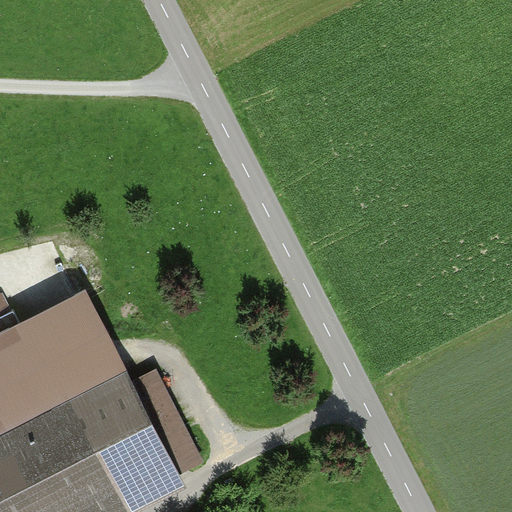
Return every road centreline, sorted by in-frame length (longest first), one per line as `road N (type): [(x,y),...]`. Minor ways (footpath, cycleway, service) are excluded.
road 1 (tertiary): [(160,0),(420,511)]
road 2 (track): [(0,83),(182,86),(198,76)]
